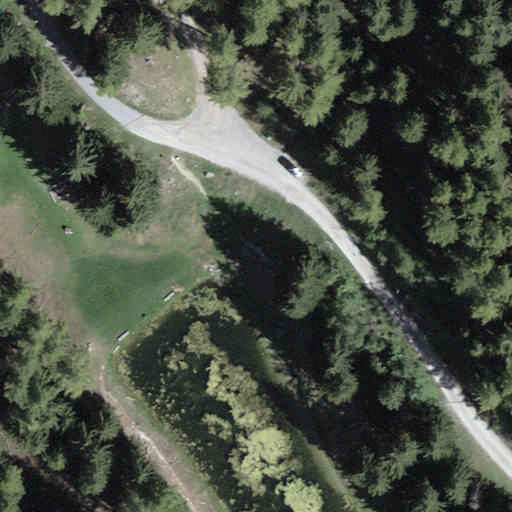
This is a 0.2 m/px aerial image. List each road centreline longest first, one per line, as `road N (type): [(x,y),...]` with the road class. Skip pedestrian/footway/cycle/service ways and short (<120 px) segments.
road 1 (track): [(511,454),(468,411),(377,276),(301,190),(215,127)]
road 2 (track): [(193,133),(166,131),(114,108),(72,65),(28,0)]
road 3 (track): [(192,0),(208,23),(219,101),(215,127),(193,133)]
